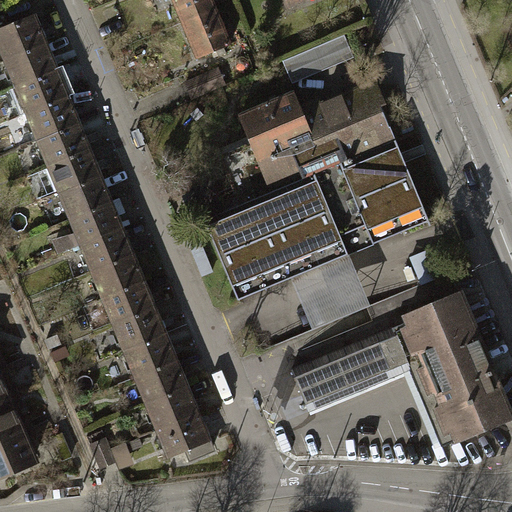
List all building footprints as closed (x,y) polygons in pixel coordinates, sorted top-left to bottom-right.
[(175,0),(184,21),(220,7),(217,0),(175,0)] [(283,0),(288,9),(310,0),(283,0)] [(184,21),(197,55),(233,41),(220,7),(184,21)] [(0,31),(0,46),(6,60),(49,42),(38,16),(0,31)] [(344,33),(283,59),(293,81),(354,55),(344,33)] [(6,60),(17,87),(60,69),(49,42),(6,60)] [(17,87),(28,113),(71,96),(60,69),(17,87)] [(317,175),(401,143),(377,82),(305,110),(297,89),(242,111),(254,142),(273,192),(317,175)] [(28,113),(39,140),(82,122),(71,96),(28,113)] [(39,140),(50,166),(93,149),(82,122),(39,140)] [(238,206),(273,192),(254,142),(219,155),(238,206)] [(317,175),(349,257),(433,225),(401,143),(317,175)] [(50,166),(61,193),(104,175),(93,149),(50,166)] [(61,193),(72,220),(115,202),(104,175),(61,193)] [(238,206),(206,218),(237,300),(294,278),(349,257),(317,175),(273,192),(238,206)] [(61,255),(83,246),(126,228),(115,202),(72,220),(77,233),(55,243),(61,255)] [(83,246),(94,273),(137,255),(126,228),(83,246)] [(424,294),(450,288),(441,252),(415,258),(424,294)] [(94,273),(105,299),(148,281),(137,255),(94,273)] [(349,257),(294,278),(314,328),(370,306),(349,257)] [(362,281),(367,295),(388,288),(383,273),(362,281)] [(105,299),(116,326),(159,308),(148,281),(105,299)] [(511,431),(511,407),(464,294),(294,368),(314,416),(420,372),(453,455),(511,431)] [(116,326),(127,352),(170,335),(159,308),(116,326)] [(59,334),(47,338),(51,349),(63,344),(59,334)] [(127,352),(138,379),(181,361),(170,335),(127,352)] [(138,379),(149,405),(192,388),(181,361),(138,379)] [(0,367),(0,403),(13,398),(0,367)] [(149,405),(160,432),(203,414),(192,388),(149,405)] [(13,398),(0,403),(0,442),(27,431),(13,398)] [(160,432),(171,458),(181,454),(187,469),(220,455),(203,414),(160,432)] [(27,431),(0,442),(0,480),(41,463),(27,431)] [(107,437),(92,442),(102,469),(117,464),(112,449),(107,437)] [(128,444),(112,449),(117,464),(120,472),(136,466),(128,444)]
